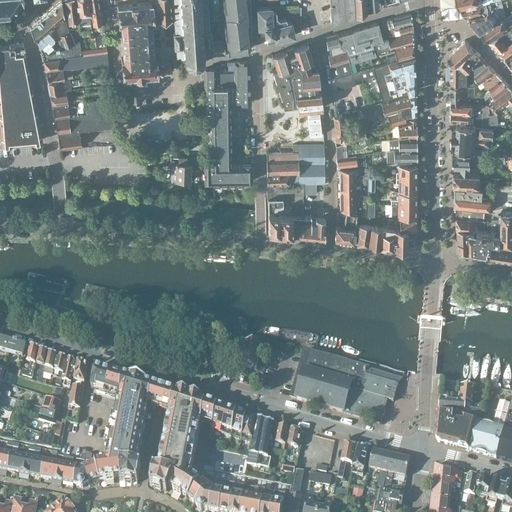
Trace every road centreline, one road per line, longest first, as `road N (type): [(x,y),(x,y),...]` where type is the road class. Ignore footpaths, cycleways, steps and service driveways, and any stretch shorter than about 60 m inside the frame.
road 1 (tertiary): [(421,452),(0,329)]
road 2 (tertiary): [(435,261),(430,28)]
road 3 (residential): [(331,250),(320,33)]
road 4 (residential): [(63,230),(259,242)]
road 5 (tertiary): [(421,452),(435,261)]
road 6 (residential): [(259,242),(255,53)]
road 7 (residential): [(0,31),(25,24),(55,162)]
